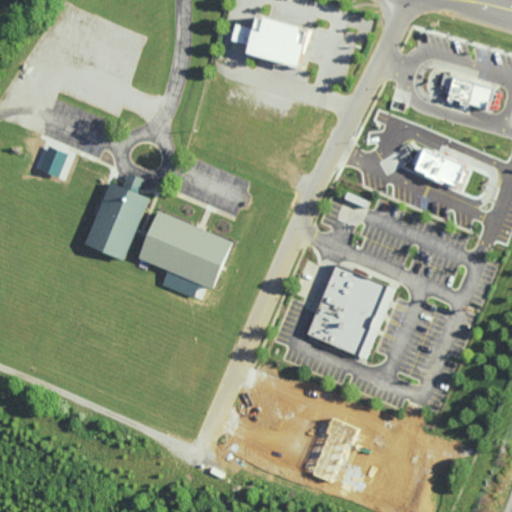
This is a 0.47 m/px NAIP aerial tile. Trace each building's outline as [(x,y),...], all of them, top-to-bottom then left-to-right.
[(237,39),(241,23),(259,28),(263,13),(316,27),(305,68),(252,53),(255,44),(237,39)] [(490,108),(470,104),(469,106),(448,100),(451,88),(440,84),(444,72),(496,87),(490,108)] [(147,178),(141,192),(153,197),(126,259),(88,243),(115,181),(127,186),(133,172),(147,178)] [(236,241),(215,289),(142,257),(163,209),(236,241)] [(369,358),(311,334),(341,264),(398,288),(369,358)]
